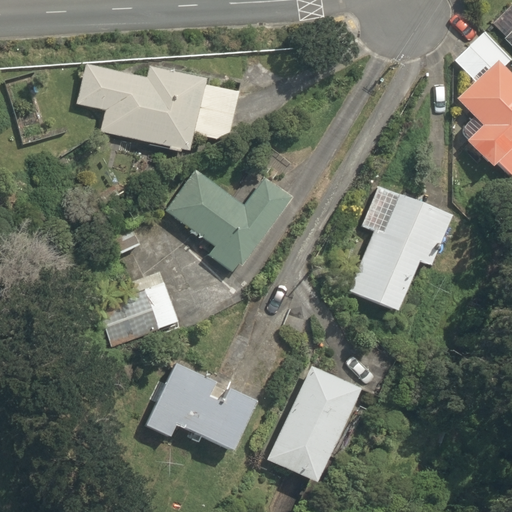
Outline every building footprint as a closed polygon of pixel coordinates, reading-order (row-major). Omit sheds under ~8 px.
[(502,37),(499,40),(511,53),(511,6),(510,4),(489,25),(502,37)] [(451,61),(471,82),(452,100),(469,119),(456,131),(464,139),(461,142),(485,169),(492,162),(506,178),(511,172),(511,81),(498,66),(502,62),(477,35),(451,61)] [(198,85),(200,79),(142,66),(139,78),(80,65),(71,106),(100,112),(95,133),(165,148),(164,151),(175,153),(175,150),(183,152),(187,133),(226,141),(236,93),(198,85)] [(237,268),(287,199),(257,178),(239,204),(191,170),(160,212),(210,247),(204,256),(227,273),(233,265),(237,268)] [(391,311),(412,263),(424,268),(445,217),(377,188),(361,226),(370,230),(344,292),(391,311)] [(128,228),(107,238),(115,257),(137,246),(128,228)] [(111,348),(176,323),(160,284),(95,308),(111,348)] [(208,383),(169,364),(141,426),(165,438),(170,425),(226,452),(249,402),(222,389),(215,404),(201,398),(208,383)] [(353,389),(306,367),(263,461),(308,484),(353,389)]
